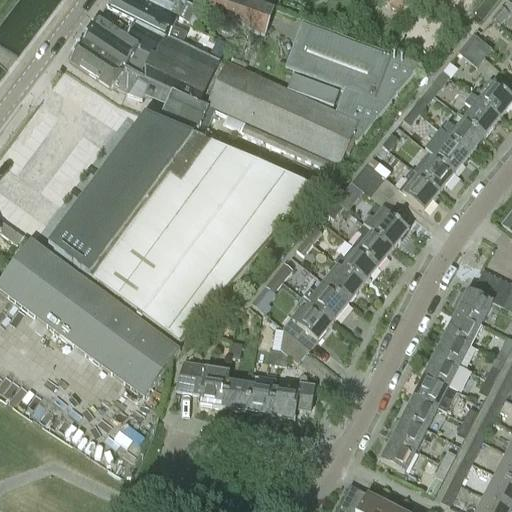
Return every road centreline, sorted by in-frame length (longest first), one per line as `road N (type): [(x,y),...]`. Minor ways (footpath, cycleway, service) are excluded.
road 1 (residential): [(332,467),(470,218),(511,168)]
road 2 (residential): [(332,467),(312,498),(289,508),(196,495),(176,483),(180,451),(196,445)]
road 3 (tertiary): [(0,113),(85,0)]
road 4 (residential): [(196,445),(332,467)]
